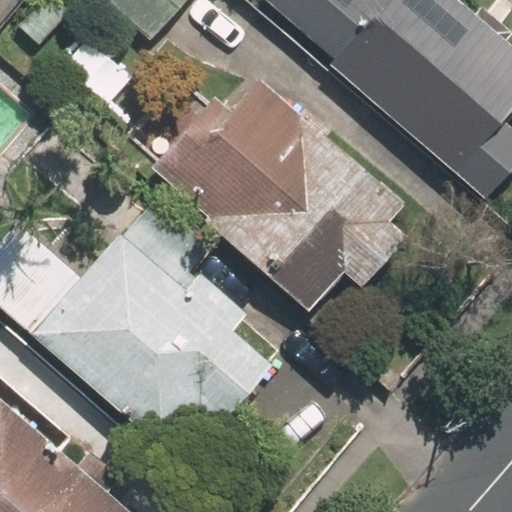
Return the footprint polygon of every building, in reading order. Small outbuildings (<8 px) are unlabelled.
[(87,0),(142,51),(189,0),(87,0)] [(471,206),(511,163),(511,122),(508,119),(511,114),(511,35),(475,0),(388,0),(388,1),(387,0),(256,0),(256,1),(471,206)] [(393,201),(311,126),(254,65),(213,104),(184,74),(122,133),(296,318),(335,282),(352,301),(413,244),(382,211),(393,201)] [(74,280),(12,223),(0,235),(0,317),(169,472),(269,363),(233,329),(247,314),(136,212),(74,280)] [(0,511),(111,511),(0,410),(0,511)]
